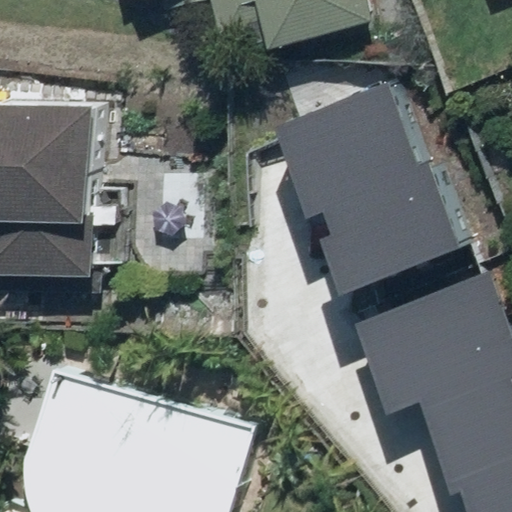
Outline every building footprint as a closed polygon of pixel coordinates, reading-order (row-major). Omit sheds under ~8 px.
[(302,25),(307,44),(374,25),(394,20),(388,0),(152,0),(153,3),(163,0),(244,0),(255,38),(302,25)] [(11,87),(11,71),(0,71),(0,284),(54,287),(55,260),(121,263),(127,91),(11,87)] [(332,236),(320,240),(340,292),(459,248),(427,161),(418,164),(388,82),(271,125),(305,218),(323,212),(332,236)] [(417,407),(449,497),(460,493),(466,511),(511,511),(511,389),(508,377),(511,375),(511,343),(487,273),(350,322),(384,418),(417,407)] [(279,421),(81,362),(55,450),(53,458),(53,467),(53,475),(54,484),(56,492),(58,501),(61,509),(62,511),(251,511),(253,509),(279,421)]
